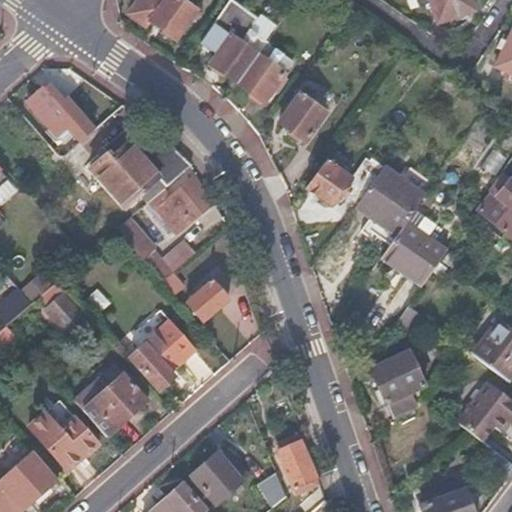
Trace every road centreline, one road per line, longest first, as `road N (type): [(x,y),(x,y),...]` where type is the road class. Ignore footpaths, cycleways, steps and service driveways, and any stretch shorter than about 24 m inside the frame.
road 1 (tertiary): [(293,335),(225,158),(185,109),(70,24)]
road 2 (residential): [(91,511),(293,335)]
road 3 (tertiary): [(361,511),(293,335)]
